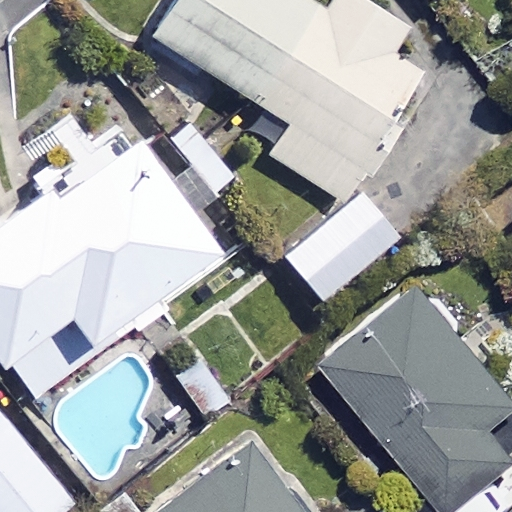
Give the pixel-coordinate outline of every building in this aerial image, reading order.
[(317,0),(317,1),(315,0),(162,0),(147,23),(286,113),(265,145),(338,193),(422,65),(385,41),(402,16),(377,0),(317,0)] [(34,165),(0,189),(0,362),(27,398),(161,300),(143,275),(201,232),(118,119),(41,175),(34,165)] [(396,229),(358,185),(281,250),(319,295),(396,229)] [(511,342),(489,362),(419,277),(323,357),(448,507),(501,463),(511,475),(511,342)] [(42,511),(68,491),(0,408),(0,511),(42,511)] [(302,511),(243,433),(143,508),(145,511),(302,511)]
